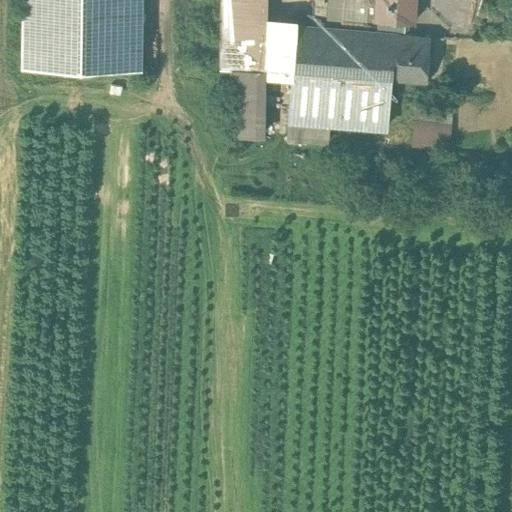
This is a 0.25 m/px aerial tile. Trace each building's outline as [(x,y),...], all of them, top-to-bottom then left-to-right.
[(142,66),(142,0),(23,0),(22,65),(142,66)] [(264,69),(264,0),(223,0),(222,68),(231,68),(264,69)] [(377,19),(378,0),(312,0),(312,14),(377,19)] [(378,19),(405,21),(413,21),(414,0),(378,0),(377,19),(378,19)] [(378,31),(396,33),(404,33),(405,21),(378,19),(378,31)] [(396,33),(378,31),(297,25),(293,80),(294,80),(291,116),(290,116),(290,117),(288,137),(329,140),(330,120),(388,124),(391,87),(392,87),(392,78),(391,78),(396,33)] [(392,78),(427,81),(431,35),(404,33),(396,33),(391,78),(392,78)] [(262,134),(264,69),(231,68),(231,135),(262,134)] [(453,109),(416,107),(414,149),(451,151),(453,109)]
